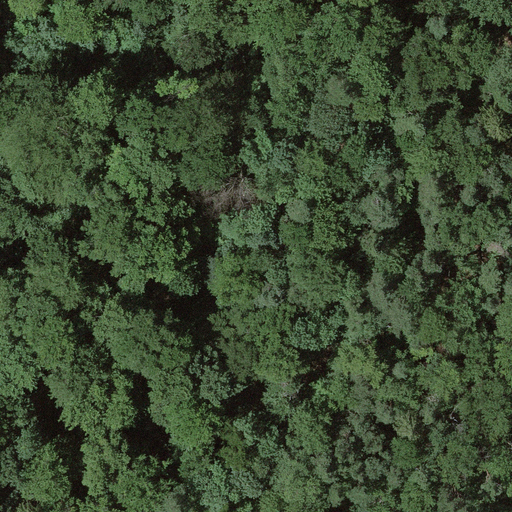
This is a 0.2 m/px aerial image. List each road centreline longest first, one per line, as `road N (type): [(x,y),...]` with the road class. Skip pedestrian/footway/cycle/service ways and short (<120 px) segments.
road 1 (track): [(511,134),(451,155),(387,220),(321,345),(256,511)]
road 2 (track): [(26,511),(0,391)]
